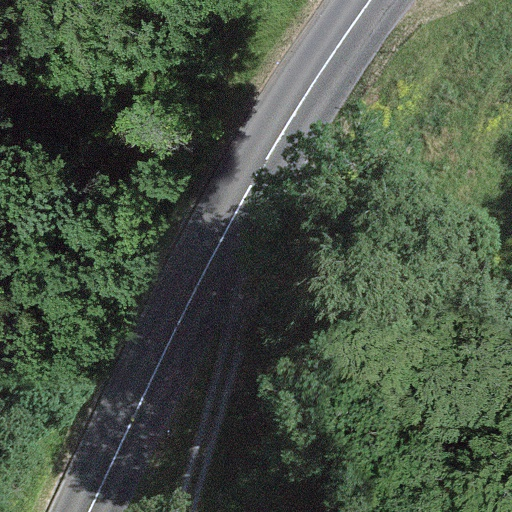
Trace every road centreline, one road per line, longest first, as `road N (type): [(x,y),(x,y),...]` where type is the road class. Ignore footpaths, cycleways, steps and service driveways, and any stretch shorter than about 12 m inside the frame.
road 1 (primary): [(371,0),(291,115),(88,511)]
road 2 (track): [(291,115),(203,511)]
